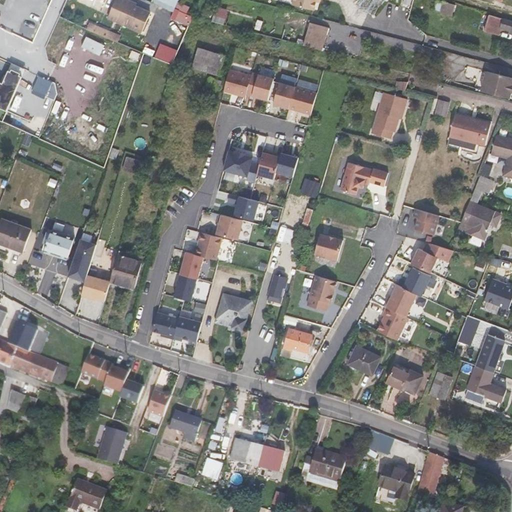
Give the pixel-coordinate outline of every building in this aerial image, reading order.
[(142,32),(150,14),(129,4),(131,2),(127,0),(116,0),(108,17),(142,32)] [(189,23),(192,14),(187,12),(190,5),(178,0),(154,0),(177,9),(174,17),(189,23)] [(291,0),(292,1),(292,3),(313,9),(315,0),(291,0)] [(439,13),(451,17),(454,5),(442,1),(439,13)] [(511,21),(488,14),(484,31),(498,35),(500,28),(509,31),(508,33),(511,34),(511,21)] [(85,28),(92,31),(96,20),(90,17),(85,28)] [(321,26),(315,49),(318,49),(332,53),(338,30),(321,26)] [(193,68),(219,76),(225,55),(198,48),(193,68)] [(246,96),(252,75),(230,69),(224,91),(232,93),(232,92),(246,96)] [(485,93),(511,100),(511,77),(491,71),(485,93)] [(274,78),(259,74),(253,95),(268,100),(274,78)] [(202,97),(214,101),(220,81),(210,78),(207,89),(205,88),(202,97)] [(404,81),(396,79),(394,88),(395,88),(402,90),(404,81)] [(290,108),(296,87),(280,82),(274,104),(290,108)] [(317,93),(296,87),(290,108),(297,110),(298,109),(312,113),(317,93)] [(400,114),(404,98),(380,92),(370,133),(389,138),(391,131),(393,131),(397,117),(398,114),(400,114)] [(446,101),(438,99),(434,114),(442,116),(446,101)] [(455,114),(450,135),(448,142),(469,148),(471,141),(480,143),(485,122),(455,114)] [(511,140),(496,136),(489,153),(507,159),(504,170),(511,172),(511,140)] [(224,169),(248,176),(253,156),(246,154),(246,153),(237,150),(236,152),(229,150),(224,169)] [(277,172),(281,157),(277,156),(271,154),(272,152),(264,150),(258,174),(275,178),(277,172)] [(299,157),(282,152),(281,157),(277,172),(294,176),(299,157)] [(127,157),(126,168),(132,169),(134,158),(127,157)] [(386,170),(371,166),(371,167),(346,161),(339,189),(354,194),(357,184),(361,186),(362,180),(368,182),(368,179),(383,183),(386,170)] [(480,175),(475,187),(482,190),(488,193),(494,180),(480,175)] [(306,178),(302,190),(316,194),(320,183),(306,178)] [(475,187),(470,200),(477,203),(482,190),(475,187)] [(235,215),(254,220),(260,201),(230,193),(228,201),(238,203),(235,215)] [(470,200),(463,218),(468,220),(466,224),(473,227),(471,234),(484,239),(491,223),(497,225),(501,213),(477,203),(470,200)] [(313,209),(307,207),(303,222),(309,224),(313,209)] [(418,218),(415,229),(434,234),(439,215),(415,208),(413,217),(418,218)] [(220,214),(218,221),(220,222),(217,233),(239,239),(244,220),(220,214)] [(0,224),(0,243),(22,252),(31,229),(2,219),(0,224)] [(43,252),(69,261),(76,238),(51,230),(50,233),(47,231),(43,242),(46,243),(43,252)] [(196,245),(194,253),(204,256),(217,259),(223,237),(202,232),(198,246),(196,245)] [(321,233),(315,253),(338,260),(344,240),(321,233)] [(81,240),(69,276),(85,281),(87,274),(97,245),(81,240)] [(427,243),(424,250),(438,257),(449,262),(454,250),(427,243)] [(419,248),(412,263),(431,272),(438,257),(424,250),(419,248)] [(144,257),(120,251),(113,274),(111,282),(135,288),(144,257)] [(181,274),(198,278),(199,278),(204,256),(194,253),(187,251),(181,274)] [(414,267),(404,287),(418,294),(422,296),(432,275),(414,267)] [(277,275),(275,274),(268,298),(281,302),(288,278),(287,278),(289,272),(279,269),(277,275)] [(85,281),(81,295),(88,297),(89,296),(95,297),(105,301),(111,282),(87,274),(85,281)] [(198,278),(181,274),(175,296),(192,300),(198,278)] [(332,302),(337,281),(316,275),(308,303),(328,309),(330,301),(332,302)] [(502,281),(493,278),(485,299),(509,308),(511,299),(511,286),(506,285),(501,283),(502,281)] [(387,307),(407,316),(418,294),(404,287),(398,284),(391,298),(389,297),(385,305),(387,307)] [(241,335),(247,337),(249,330),(244,329),(252,302),(223,295),(217,318),(234,322),(233,327),(243,330),(241,335)] [(385,315),(378,330),(398,339),(409,317),(407,316),(387,307),(383,315),(385,315)] [(4,341),(18,347),(26,350),(28,350),(33,336),(36,337),(41,326),(21,318),(16,332),(2,327),(8,313),(0,309),(0,337),(5,339),(4,341)] [(180,318),(158,312),(153,330),(162,332),(168,334),(167,337),(174,339),(180,318)] [(459,341),(472,345),(481,320),(468,315),(459,341)] [(180,318),(174,339),(182,341),(183,338),(184,336),(190,338),(189,340),(197,342),(202,321),(180,316),(180,318)] [(293,347),(307,351),(312,335),(289,328),(284,348),(293,350),(293,347)] [(488,333),(485,342),(502,348),(505,340),(488,333)] [(0,339),(0,361),(10,366),(18,347),(4,341),(0,339)] [(476,365),(493,371),(502,348),(485,342),(476,365)] [(348,363),(373,375),(381,356),(357,345),(348,363)] [(18,347),(10,366),(52,382),(59,363),(28,350),(26,350),(18,347)] [(82,373),(106,382),(112,366),(114,363),(89,354),(82,373)] [(59,363),(52,382),(63,387),(70,368),(59,363)] [(105,386),(123,392),(127,379),(131,369),(123,365),(122,369),(112,366),(106,382),(105,386)] [(489,383),(493,371),(476,365),(468,388),(485,395),(501,401),(506,389),(489,383)] [(395,366),(388,382),(403,389),(403,388),(415,393),(423,375),(412,370),(411,373),(395,366)] [(445,399),(453,376),(438,371),(429,394),(445,399)] [(135,381),(127,379),(123,392),(121,396),(139,402),(145,386),(134,383),(135,381)] [(482,403),(485,395),(468,388),(465,396),(482,403)] [(27,394),(12,391),(9,409),(23,412),(27,394)] [(150,408),(165,414),(171,397),(156,391),(150,408)] [(38,396),(30,394),(27,406),(35,408),(38,396)] [(203,420),(176,411),(171,426),(198,435),(203,420)] [(371,431),(367,448),(390,453),(393,436),(371,431)] [(105,433),(97,458),(118,464),(125,439),(105,433)] [(259,467),(264,445),(237,438),(231,459),(259,467)] [(286,451),(264,445),(259,467),(280,472),(286,451)] [(347,457),(317,448),(312,465),(305,463),(301,476),(308,478),(309,473),(340,482),(347,457)] [(440,456),(430,452),(419,488),(429,491),(440,456)] [(207,481),(214,462),(207,459),(201,479),(207,481)] [(219,464),(214,462),(207,481),(213,483),(219,464)] [(415,474),(386,465),(380,486),(408,495),(415,474)] [(178,474),(175,481),(192,487),(195,479),(178,474)] [(107,490),(78,478),(67,507),(77,511),(81,502),(100,509),(107,490)] [(462,511),(464,508),(444,503),(441,511),(462,511)]
